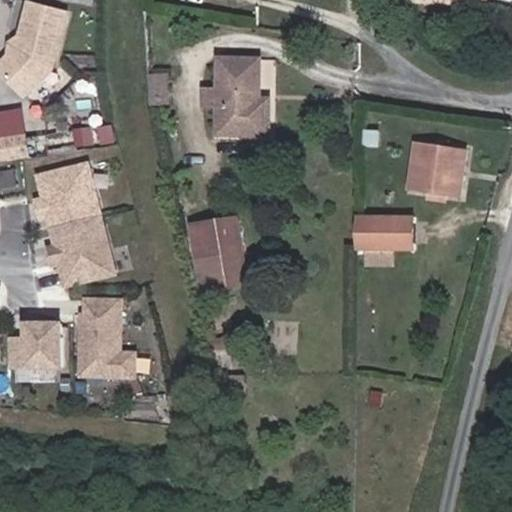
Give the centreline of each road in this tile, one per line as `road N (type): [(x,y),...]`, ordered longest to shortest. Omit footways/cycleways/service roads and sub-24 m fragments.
road 1 (unclassified): [(511,257),(449,511)]
road 2 (unclassified): [(396,84),(511,117)]
